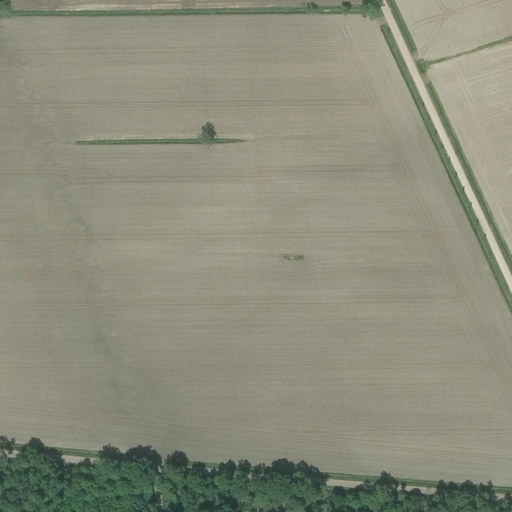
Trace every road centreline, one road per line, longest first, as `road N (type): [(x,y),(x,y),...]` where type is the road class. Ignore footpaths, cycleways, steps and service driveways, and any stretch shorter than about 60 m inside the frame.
road 1 (track): [(155,468),(511,499)]
road 2 (track): [(378,0),(511,287)]
road 3 (track): [(0,454),(155,468)]
